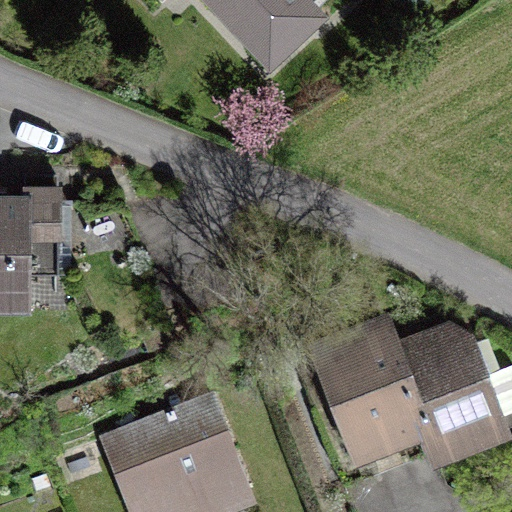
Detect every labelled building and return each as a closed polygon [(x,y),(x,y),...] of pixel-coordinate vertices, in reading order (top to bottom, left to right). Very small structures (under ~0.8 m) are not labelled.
[(215,0),(270,58),(315,16),(299,0),(215,0)] [(0,306),(27,307),(27,289),(31,289),(31,259),(56,259),(56,201),(30,201),(30,194),(0,193),(0,306)] [(104,349),(143,334),(168,324),(169,323),(153,284),(88,309),(104,349)] [(174,339),(168,324),(143,334),(149,349),(174,339)] [(370,442),(422,422),(398,356),(387,328),(297,363),(338,469),(375,455),(370,442)] [(497,434),(511,428),(511,364),(477,378),(460,335),(447,339),(446,337),(398,356),(422,422),(433,450),(494,426),(497,434)] [(210,394),(121,428),(144,485),(126,492),(134,511),(196,511),(194,506),(246,486),(210,394)]
